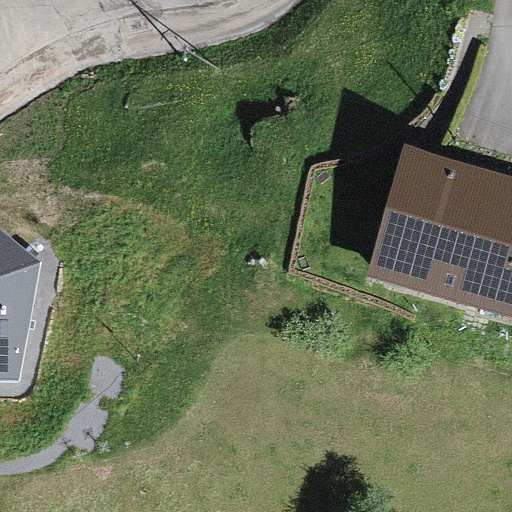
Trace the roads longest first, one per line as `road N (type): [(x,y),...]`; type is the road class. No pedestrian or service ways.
road 1 (residential): [(132,43),(253,18),(276,0)]
road 2 (residential): [(0,100),(43,69),(132,43)]
